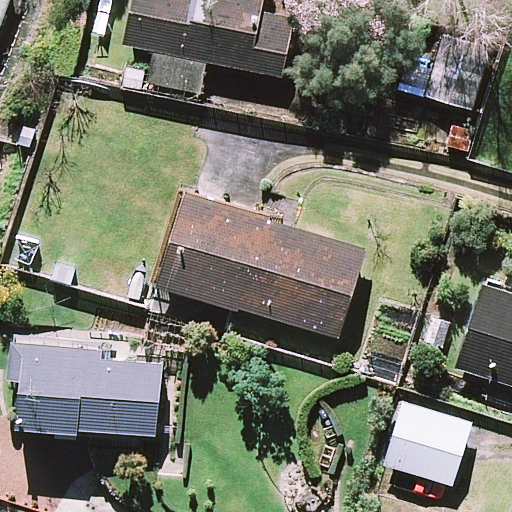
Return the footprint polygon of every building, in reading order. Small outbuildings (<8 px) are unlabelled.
[(0,0),(0,27),(10,0),(0,0)] [(134,0),(126,45),(155,51),(149,83),(201,92),(207,62),(283,77),(294,19),(261,13),(263,0),(134,0)] [(490,46),(441,33),(423,97),(472,110),(490,46)] [(475,118),(428,114),(423,154),(471,159),(475,118)] [(365,248),(181,195),(155,285),(339,338),(365,248)] [(511,292),(483,284),(456,368),(511,385),(511,292)] [(23,379),(19,429),(76,434),(77,428),(156,435),(162,365),(101,359),(102,349),(14,341),(11,377),(23,379)] [(447,484),(453,486),(471,422),(405,403),(386,466),(392,468),(386,491),(440,507),(447,484)]
